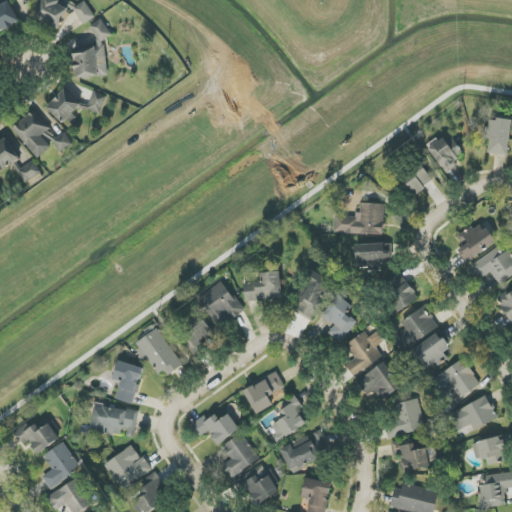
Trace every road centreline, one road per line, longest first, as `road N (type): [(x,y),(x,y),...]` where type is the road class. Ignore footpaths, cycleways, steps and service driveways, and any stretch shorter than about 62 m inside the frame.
road 1 (residential): [(357,511),(365,476),(359,427),(308,356),(281,343),(264,345),(224,372)]
road 2 (residential): [(511,189),(456,201),(423,228),(420,245),(497,353)]
road 3 (residential): [(224,372),(165,423),(218,511)]
